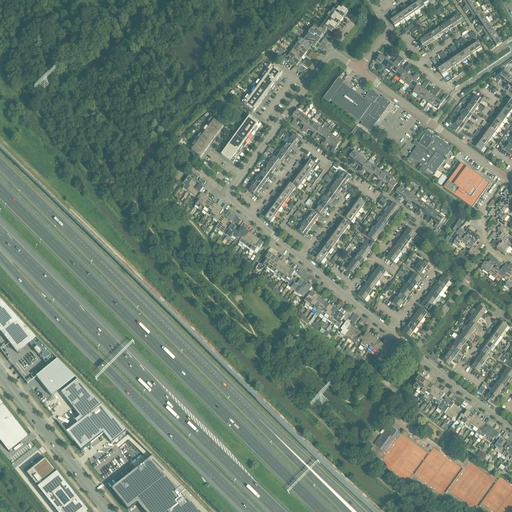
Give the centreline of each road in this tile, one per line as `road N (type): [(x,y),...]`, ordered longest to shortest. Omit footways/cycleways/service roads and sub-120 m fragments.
road 1 (motorway): [(322,511),(0,191)]
road 2 (motorway): [(0,236),(278,511)]
road 3 (motorway): [(256,419),(0,164)]
road 4 (motorway): [(0,255),(253,511)]
road 5 (tertiary): [(108,511),(0,375)]
road 6 (residential): [(252,216),(231,200),(230,189),(305,85)]
road 7 (motorway): [(361,511),(256,419)]
road 8 (motorway): [(347,511),(256,419)]
road 9 (residential): [(359,70),(462,147)]
